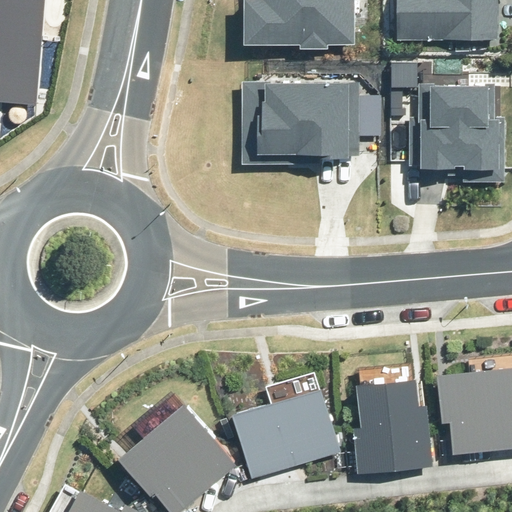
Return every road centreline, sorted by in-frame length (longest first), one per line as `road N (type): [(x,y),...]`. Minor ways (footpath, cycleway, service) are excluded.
road 1 (residential): [(228,511),(255,498),(511,466)]
road 2 (residential): [(364,283),(115,324)]
road 3 (residential): [(150,239),(364,283)]
road 4 (tertiary): [(144,0),(138,215)]
road 5 (tertiary): [(64,185),(138,0)]
road 6 (residential): [(93,333),(0,477)]
road 7 (residential): [(511,269),(364,283)]
